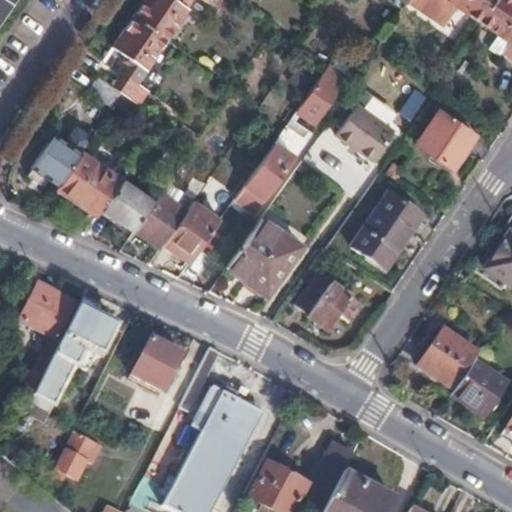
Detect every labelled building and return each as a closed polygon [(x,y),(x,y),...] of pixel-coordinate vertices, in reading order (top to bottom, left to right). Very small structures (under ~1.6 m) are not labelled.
[(142,0),(133,14),(166,37),(191,0),(205,0),(208,2),(208,0),(142,0)] [(406,0),(443,25),(457,5),(478,20),(490,0),(406,0)] [(511,0),(490,0),(478,20),(494,31),(508,41),(501,51),(511,58),(511,0)] [(128,64),(112,86),(121,92),(139,104),(149,90),(136,81),(166,37),(133,14),(111,46),(124,55),(131,59),(128,64)] [(508,41),(494,31),(487,41),(501,51),(508,41)] [(334,54),(328,64),(342,74),(349,64),(334,54)] [(131,59),(124,55),(122,59),(128,64),(131,59)] [(328,64),(326,67),(296,109),(303,114),(312,121),(344,76),(342,74),(328,64)] [(112,86),(97,75),(86,90),(110,107),(121,92),(112,86)] [(354,101),(332,131),(369,158),(391,128),(354,101)] [(303,114),(296,109),(291,116),(298,121),(303,114)] [(438,110),(416,142),(452,167),(474,135),(438,110)] [(291,116),(287,122),(301,132),(306,126),(298,121),(291,116)] [(45,177),(56,185),(79,152),(89,137),(74,126),(63,141),(54,135),(32,168),(34,169),(45,177)] [(273,142),(234,197),(252,210),(291,155),(273,142)] [(56,185),(54,187),(96,216),(101,209),(121,180),(79,152),(56,185)] [(391,162),(384,172),(395,180),(402,170),(391,162)] [(40,184),(45,177),(34,169),(29,176),(40,184)] [(101,209),(132,230),(152,202),(121,180),(101,209)] [(152,202),(132,230),(158,248),(161,244),(185,210),(159,192),(152,202)] [(387,194),(352,246),(383,268),(420,217),(387,194)] [(193,198),(185,210),(161,244),(174,254),(177,250),(190,260),(219,217),(193,198)] [(259,216),(225,266),(264,292),(298,244),(259,216)] [(511,234),(508,232),(484,269),(511,288),(511,234)] [(182,259),(187,264),(190,260),(177,250),(174,254),(182,259)] [(319,276),(298,305),(311,314),(308,317),(326,329),(336,314),(348,322),(359,305),(319,276)] [(37,283),(33,292),(38,294),(42,286),(37,283)] [(38,294),(33,292),(20,319),(55,337),(73,301),(42,286),(38,294)] [(34,392),(26,407),(45,416),(73,361),(76,363),(87,342),(101,348),(113,324),(77,306),(58,343),(34,392)] [(452,389),(474,357),(477,352),(443,328),(417,365),(452,389)] [(150,338),(130,376),(161,392),(181,354),(150,338)] [(24,387),(34,392),(58,343),(49,339),(24,387)] [(194,377),(205,383),(220,353),(208,347),(194,377)] [(452,389),(448,395),(481,418),(507,380),(474,357),(452,389)] [(194,377),(178,407),(190,413),(205,383),(194,377)] [(200,433),(162,506),(173,511),(206,511),(215,497),(259,413),(212,388),(192,428),(200,433)] [(74,431),(48,482),(59,488),(66,475),(75,479),(85,461),(91,464),(100,446),(74,431)] [(319,511),(342,472),(351,454),(331,444),(310,483),(315,485),(304,506),(315,511),(319,511)] [(268,461),(249,499),(273,511),(290,511),(307,482),(268,461)] [(319,511),(383,511),(391,498),(342,472),(319,511)] [(159,509),(163,487),(138,482),(133,504),(159,509)]
